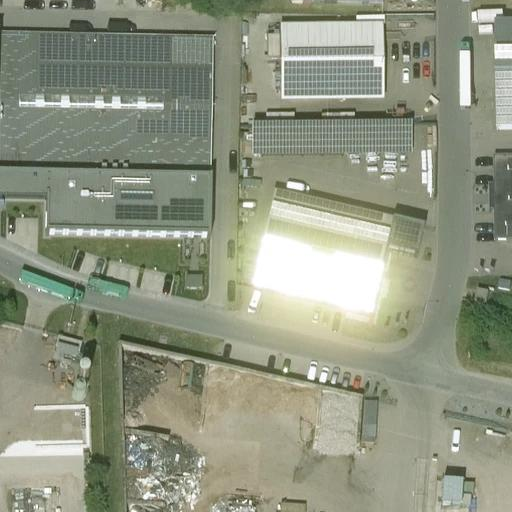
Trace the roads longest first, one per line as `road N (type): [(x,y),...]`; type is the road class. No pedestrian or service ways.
road 1 (residential): [(0,264),(147,312),(426,376)]
road 2 (residential): [(426,376),(461,219),(458,0)]
